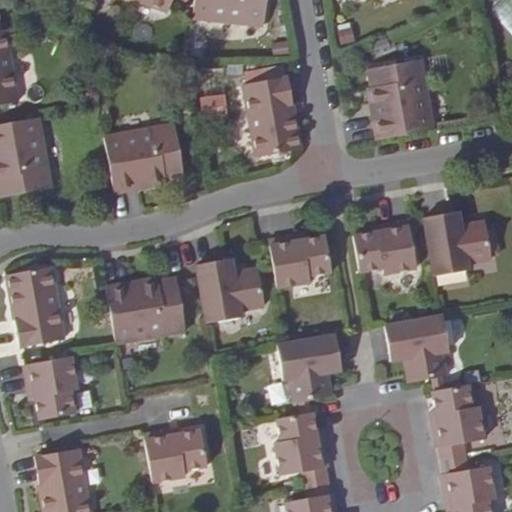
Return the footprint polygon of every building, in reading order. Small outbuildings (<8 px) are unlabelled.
[(133,0),(161,10),(164,0),(133,0)] [(186,0),(185,12),(256,19),(257,0),(186,0)] [(281,55),(278,42),(266,44),(268,57),(281,55)] [(0,51),(0,104),(9,103),(0,51)] [(364,116),(369,140),(421,131),(408,61),(360,70),(364,88),(359,89),(363,108),(368,107),(370,115),(364,116)] [(249,156),(294,146),(288,113),(283,114),(282,104),(286,103),(281,74),(236,82),(249,156)] [(202,96),(203,120),(229,119),(228,95),(202,96)] [(97,142),(106,194),(132,190),(131,184),(139,183),(140,188),(159,185),(158,181),(177,178),(168,130),(97,142)] [(18,195),(19,200),(38,197),(38,193),(56,190),(47,143),(0,150),(0,203),(11,202),(10,196),(18,195)] [(449,211),(441,212),(443,222),(451,221),(449,211)] [(441,212),(415,217),(424,271),(458,265),(457,257),(480,254),(474,217),(451,221),(443,222),(441,212)] [(362,232),(344,235),(351,272),(373,268),(375,273),(408,268),(399,220),(371,225),(372,230),(362,232)] [(288,235),(260,241),(268,288),(302,282),(301,276),(323,272),(317,235),(297,239),(289,240),(288,235)] [(216,269),(224,268),(222,258),(214,260),(216,269)] [(188,264),(188,268),(197,318),(231,312),(230,306),(254,301),(247,264),(224,268),(216,269),(214,260),(188,264)] [(51,306),(55,306),(49,272),(4,279),(18,352),(62,344),(56,315),(53,316),(51,306)] [(120,282),(97,286),(106,337),(176,325),(167,277),(149,281),(148,277),(129,281),(130,285),(121,287),(120,282)] [(435,352),(427,317),(375,326),(380,354),(390,353),(391,360),(394,376),(396,383),(420,379),(433,377),(428,354),(435,352)] [(278,343),(273,344),(279,380),(286,379),(291,401),(303,399),(327,395),(326,388),(323,373),(322,364),(331,363),(325,335),(278,343)] [(381,362),(391,360),(390,353),(380,354),(381,362)] [(63,356),(16,365),(21,393),(26,392),(27,401),(31,421),(67,414),(64,391),(69,391),(63,356)] [(322,364),(323,373),(332,371),(331,363),(322,364)] [(433,377),(420,379),(422,391),(435,389),(433,377)] [(435,389),(422,391),(426,411),(428,420),(423,420),(428,449),(452,444),(475,440),(469,406),(463,407),(459,385),(435,389)] [(291,401),(293,414),(306,412),(303,399),(291,401)] [(293,414),(269,419),(273,441),(267,442),(272,476),(295,471),(320,467),(315,439),(310,440),(309,432),(306,412),(293,414)] [(163,430),(135,434),(144,482),(176,477),(174,472),(198,467),(192,431),(173,434),(164,435),(163,430)] [(452,444),(428,449),(431,461),(455,456),(452,444)] [(35,500),(37,511),(82,511),(72,447),(27,456),(33,489),(38,488),(40,500),(35,500)] [(455,456),(431,461),(433,475),(458,470),(455,456)] [(297,485),(322,480),(320,467),(295,471),(297,485)] [(458,470),(433,475),(438,504),(442,503),(444,511),(443,511),(481,511),(479,501),(486,499),(479,467),(458,470)] [(297,485),(299,498),(324,494),(322,480),(297,485)] [(327,511),(324,494),(299,498),(276,502),(278,511),(327,511)]
